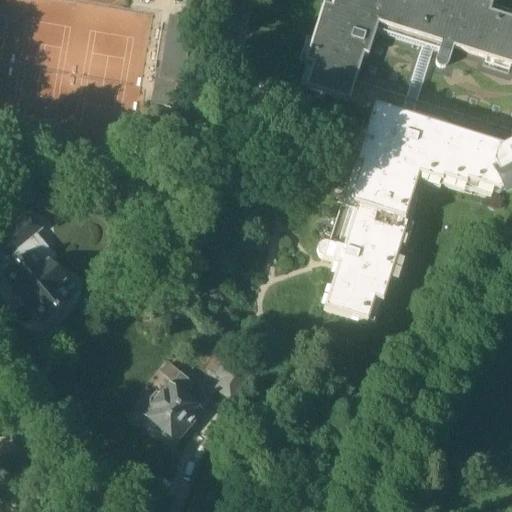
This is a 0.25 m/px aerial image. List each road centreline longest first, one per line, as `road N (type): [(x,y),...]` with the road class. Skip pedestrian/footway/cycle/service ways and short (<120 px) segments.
road 1 (residential): [(385,511),(406,432),(440,353),(493,276),(511,262)]
road 2 (residential): [(109,511),(62,478),(0,400)]
